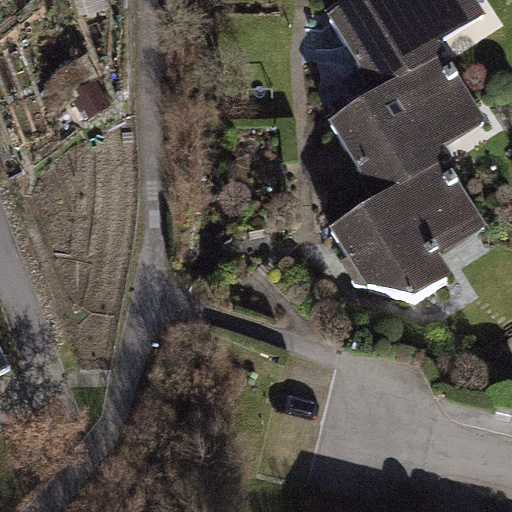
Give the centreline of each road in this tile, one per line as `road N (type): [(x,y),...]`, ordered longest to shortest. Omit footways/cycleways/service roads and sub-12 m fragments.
road 1 (residential): [(511,430),(283,353)]
road 2 (residential): [(0,248),(45,362)]
